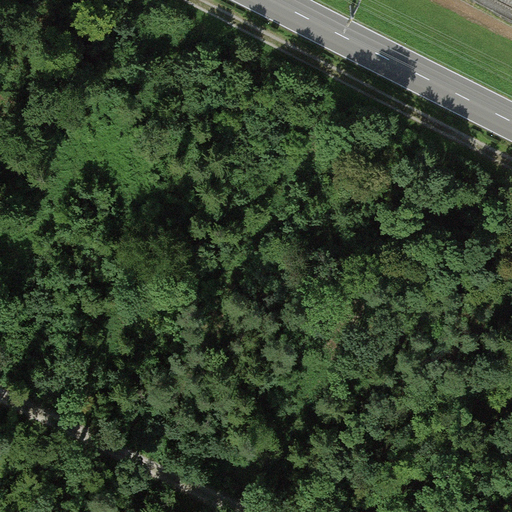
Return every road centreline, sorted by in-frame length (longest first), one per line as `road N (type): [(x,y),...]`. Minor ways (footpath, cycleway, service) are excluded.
road 1 (track): [(511,159),(196,0)]
road 2 (primary): [(275,0),(511,119)]
road 3 (track): [(0,436),(222,511)]
